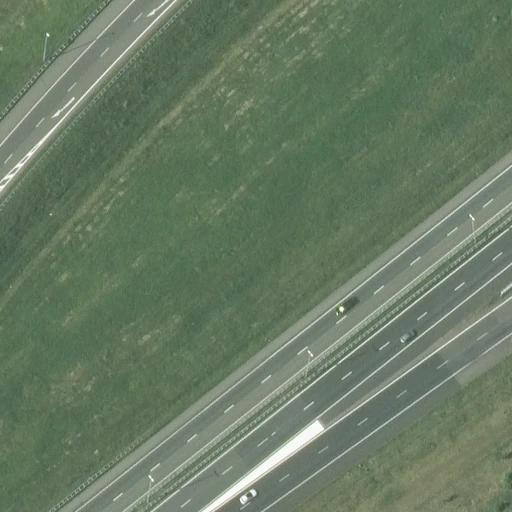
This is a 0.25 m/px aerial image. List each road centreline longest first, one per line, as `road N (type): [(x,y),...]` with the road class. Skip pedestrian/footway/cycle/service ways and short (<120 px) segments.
road 1 (motorway): [(511,183),(103,511)]
road 2 (motorway): [(181,511),(511,247)]
road 3 (motorway): [(217,511),(511,320)]
road 4 (motorway): [(152,0),(0,168)]
